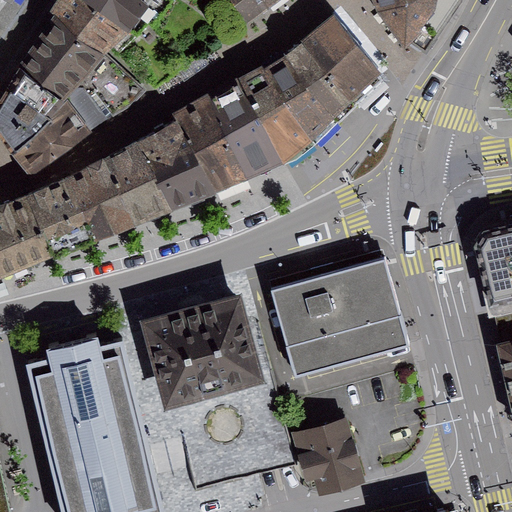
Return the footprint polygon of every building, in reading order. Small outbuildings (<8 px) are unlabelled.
[(118,52),(136,33),(88,0),(60,0),(58,4),(61,7),(60,11),(58,14),(102,50),(106,47),(107,44),(118,52)] [(88,0),(136,33),(148,21),(152,25),(172,0),(88,0)] [(233,0),(248,19),(274,0),(233,0)] [(461,0),(370,0),(376,15),(406,53),(414,45),(422,52),(461,1),(461,0)] [(305,38),(357,103),(385,78),(375,69),(379,67),(335,13),(320,26),(305,38)] [(58,14),(22,65),(60,95),(83,73),(102,50),(58,14)] [(338,121),(357,103),(305,38),(287,49),(338,121)] [(264,63),(313,140),(334,126),(338,121),(287,49),(264,63)] [(65,99),(89,129),(111,112),(112,114),(132,101),(143,88),(102,50),(83,73),(60,95),(65,99)] [(242,77),(281,157),(313,140),(264,63),(242,77)] [(60,95),(22,65),(11,84),(52,113),(65,99),(60,95)] [(208,95),(247,172),(281,157),(242,77),(208,95)] [(0,101),(0,127),(14,148),(37,131),(52,113),(11,84),(0,101)] [(176,119),(215,184),(247,172),(208,95),(173,114),(176,119)] [(89,129),(65,99),(52,113),(37,131),(14,148),(31,168),(89,129)] [(215,184),(176,119),(136,140),(171,201),(215,184)] [(67,177),(95,232),(171,201),(136,140),(67,177)] [(29,193),(52,248),(95,232),(67,177),(29,193)] [(0,205),(0,268),(0,269),(52,248),(29,193),(0,205)] [(511,220),(493,225),(478,249),(492,311),(511,306),(511,220)] [(313,283),(273,294),(297,381),(411,349),(390,274),(386,262),(313,283)] [(252,292),(148,320),(169,398),(273,370),(252,292)] [(122,332),(24,356),(63,511),(150,511),(166,508),(122,332)] [(511,338),(501,341),(511,388),(511,338)] [(349,420),(292,436),(305,486),(315,483),(319,499),(367,485),(349,420)] [(0,511),(4,511),(10,511),(0,464),(0,511)]
